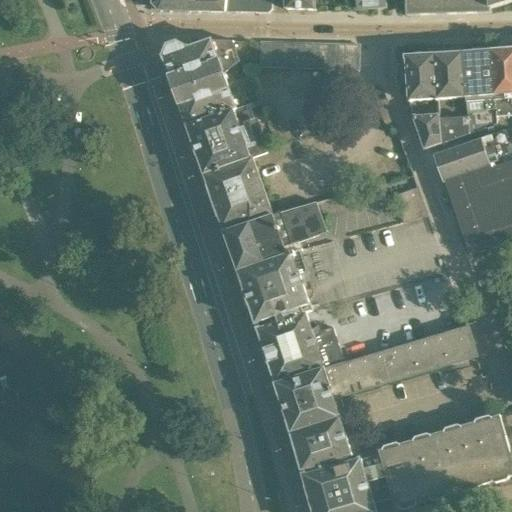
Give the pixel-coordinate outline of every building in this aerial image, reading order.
[(155,0),(155,5),(161,12),(227,13),(227,0),(155,0)] [(227,0),(227,13),(227,14),(237,14),(270,15),(273,11),(272,0),(227,0)] [(286,0),(287,11),(316,11),(314,0),(286,0)] [(357,0),(358,10),(387,8),(386,0),(357,0)] [(436,16),(435,0),(406,0),(407,17),(436,16)] [(463,15),(462,0),(435,0),(436,16),(463,15)] [(491,9),(492,0),(462,0),(463,15),(492,14),(491,9)] [(511,0),(492,0),(491,9),(511,2),(511,0)] [(178,43),(168,46),(165,55),(165,57),(164,58),(164,60),(165,60),(171,76),(182,106),(188,126),(236,110),(224,75),(240,62),(233,42),(212,42),(212,41),(189,49),(187,49),(186,48),(178,43)] [(261,68),(273,68),(274,43),(261,43),(261,68)] [(273,68),(286,68),(286,44),(274,43),(273,68)] [(299,44),(286,44),(286,68),(298,69),(299,44)] [(299,44),(298,69),(310,69),(311,45),(299,44)] [(323,45),(311,45),(310,69),(323,70),(323,45)] [(336,45),(323,45),(323,70),(335,70),(335,58),(336,45)] [(360,58),(360,46),(348,46),(336,45),(335,58),(360,58)] [(511,50),(489,52),(494,97),(495,117),(511,116),(511,50)] [(495,117),(494,97),(489,52),(461,54),(466,99),(468,118),(469,135),(479,132),(490,129),(497,130),(495,117)] [(437,101),(466,99),(461,54),(434,56),(437,101)] [(411,102),(437,101),(434,56),(413,57),(408,63),(411,102)] [(335,58),(335,70),(347,70),(360,71),(360,58),(335,58)] [(385,126),(395,122),(387,98),(376,102),(385,126)] [(188,126),(206,175),(254,159),(253,158),(268,154),(260,135),(262,134),(263,131),(259,121),(257,119),(255,120),(249,105),(236,110),(188,126)] [(438,115),(414,117),(426,150),(440,145),(439,120),(438,115)] [(468,118),(439,120),(440,145),(469,135),(468,118)] [(482,139),(497,134),(497,130),(490,129),(479,132),(482,139)] [(446,183),(447,186),(511,163),(511,132),(506,131),(497,134),(482,139),(437,156),(446,182),(446,183)] [(273,216),(254,159),(206,175),(225,229),(226,228),(227,229),(273,216)] [(511,163),(447,186),(456,213),(471,256),(499,248),(511,244),(511,163)] [(427,217),(428,217),(418,188),(393,197),(403,224),(427,217)] [(226,232),(239,272),(287,256),(285,249),(328,233),(317,203),(273,216),(227,229),(228,232),(226,232)] [(301,251),(287,256),(239,272),(257,325),(268,321),(270,326),(299,317),(297,311),(309,307),(300,277),(308,274),(301,251)] [(258,330),(277,385),(345,364),(334,328),(312,336),(305,315),(299,317),(270,326),(258,330)] [(445,334),(345,364),(277,385),(293,433),(341,420),(341,419),(346,417),(342,404),(340,398),(477,357),(468,327),(461,329),(455,331),(445,334)] [(414,441),(401,445),(397,443),(385,447),(383,450),(379,451),(380,454),(374,456),(388,501),(389,500),(394,503),(397,511),(400,510),(404,511),(416,508),(418,505),(431,501),(434,502),(447,499),(449,496),(461,492),(465,493),(477,490),(479,487),(492,483),(496,484),(508,481),(510,478),(511,477),(511,454),(500,416),(493,418),(489,416),(477,420),(475,423),(462,427),(458,425),(447,429),(444,432),(431,436),(428,435),(416,438),(414,441)] [(309,470),(310,471),(349,460),(349,458),(353,456),(341,420),(293,433),(304,472),(309,470)] [(350,463),(349,460),(310,471),(311,475),(305,476),(309,489),(308,489),(314,510),(314,511),(377,511),(375,504),(388,501),(374,456),(350,463)]
